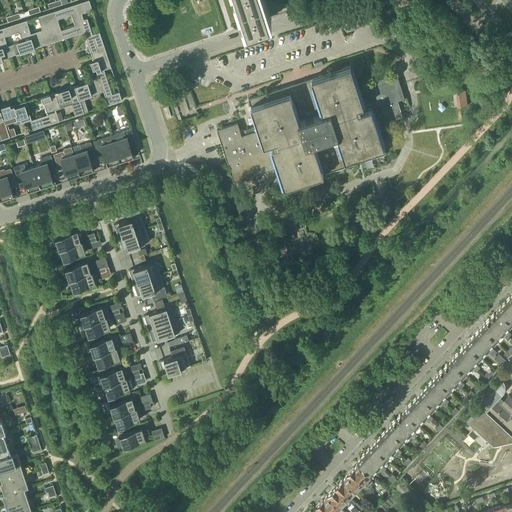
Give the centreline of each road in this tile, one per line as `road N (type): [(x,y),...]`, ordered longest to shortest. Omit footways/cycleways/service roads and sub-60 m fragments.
road 1 (residential): [(291,511),(511,276)]
road 2 (residential): [(134,70),(349,3),(361,36)]
road 3 (residential): [(93,190),(168,426)]
road 4 (residential): [(134,70),(159,160),(93,190)]
